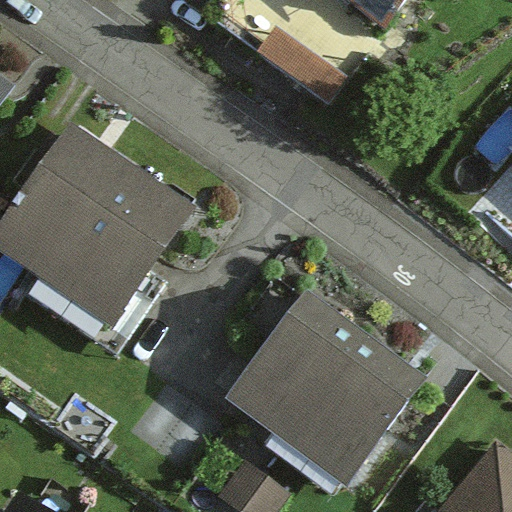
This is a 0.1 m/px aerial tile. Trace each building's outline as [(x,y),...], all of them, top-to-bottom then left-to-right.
[(331,0),(385,42),(417,0),(331,0)] [(278,28),(263,52),(334,98),(350,74),(278,28)] [(0,260),(112,336),(195,212),(71,129),(0,232),(0,260)] [(351,495),(430,385),(305,297),(226,408),(273,441),(266,450),(336,500),(343,489),(351,495)] [(192,475),(222,497),(244,467),(214,445),(192,475)] [(511,511),(511,462),(494,448),(440,511),(511,511)] [(281,511),(292,499),(246,465),(244,467),(222,497),(220,500),(236,511),(281,511)] [(41,511),(19,498),(10,511),(41,511)]
